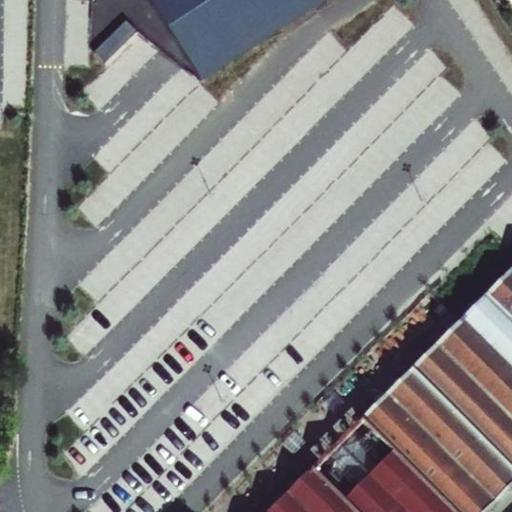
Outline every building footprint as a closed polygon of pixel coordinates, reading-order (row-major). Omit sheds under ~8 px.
[(330,0),(153,0),(202,82),(330,0)] [(511,270),(486,296),(511,322),(511,270)] [(511,322),(486,296),(412,370),(511,471),(511,322)] [(511,471),(412,370),(363,420),(454,511),(487,511),(511,487),(511,471)] [(454,511),(363,420),(313,470),(355,511),(454,511)] [(355,511),(313,470),(271,511),(355,511)]
